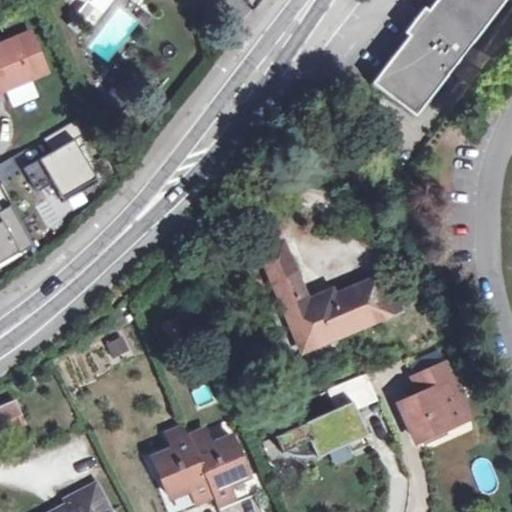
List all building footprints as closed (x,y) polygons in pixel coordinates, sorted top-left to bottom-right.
[(407,33),(371,80),(414,113),(502,0),(433,0),(428,7),(424,4),(404,30),(407,33)] [(0,93),(31,79),(12,40),(0,45),(0,93)] [(98,182),(73,145),(26,173),(39,197),(53,188),(62,201),(98,182)] [(0,262),(31,244),(11,209),(0,213),(0,262)] [(383,275),(333,296),(317,303),(313,300),(307,300),(282,243),(260,253),(296,338),(304,335),(309,347),(399,310),(383,275)] [(317,303),(333,296),(330,290),(307,300),(313,300),(317,303)] [(120,335),(104,344),(115,361),(130,353),(120,335)] [(304,335),(296,338),(301,351),(309,347),(304,335)] [(399,404),(408,426),(423,419),(429,435),(466,419),(444,366),(414,379),(421,395),(399,404)] [(12,430),(32,422),(23,399),(0,407),(0,439),(13,434),(12,430)] [(327,453),(343,442),(349,455),(367,447),(348,404),(273,437),(280,453),(291,457),(303,458),(327,453)] [(408,426),(415,441),(429,435),(423,419),(408,426)] [(151,457),(174,511),(183,511),(213,501),(217,510),(254,495),(246,477),(230,436),(209,445),(203,429),(187,436),(183,426),(166,434),(172,449),(151,457)] [(71,511),(70,511),(119,511),(106,487),(76,503),(71,511)]
